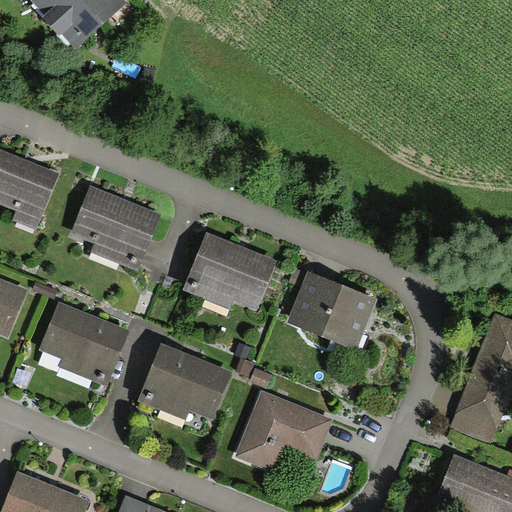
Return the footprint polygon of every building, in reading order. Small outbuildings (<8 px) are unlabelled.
[(118,11),(108,0),(30,0),(26,4),(72,53),(118,11)] [(55,177),(0,155),(0,202),(22,211),(17,223),(34,230),(55,177)] [(91,192),(74,234),(97,243),(94,252),(136,269),(157,218),(91,192)] [(272,264),(210,240),(189,295),(227,310),(233,297),(255,306),(272,264)] [(372,303),(312,277),(293,320),(354,346),(372,303)] [(24,294),(0,283),(0,332),(7,335),(24,294)] [(126,332),(61,306),(44,349),(67,359),(64,366),(105,383),(126,332)] [(511,324),(498,320),(457,429),(490,441),(511,382),(511,324)] [(252,350),(241,345),(236,355),(247,360),(252,350)] [(211,418),(230,374),(165,346),(141,400),(183,418),(188,408),(211,418)] [(240,361),(236,373),(247,378),(252,366),(240,361)] [(264,390),(271,377),(259,370),(252,383),(264,390)] [(327,422),(265,396),(239,458),(272,472),(283,447),(311,458),(327,422)] [(510,511),(511,509),(511,483),(457,461),(443,497),(480,511),(510,511)] [(82,511),(86,505),(22,478),(7,511),(82,511)] [(122,511),(156,511),(127,500),(122,511)]
